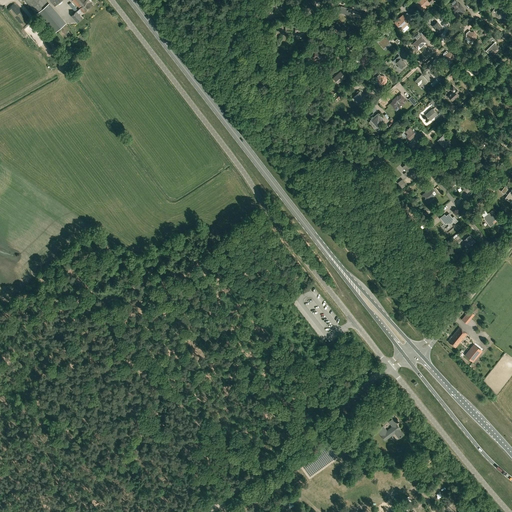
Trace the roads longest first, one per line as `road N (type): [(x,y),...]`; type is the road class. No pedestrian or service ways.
road 1 (unclassified): [(390,368),(112,0)]
road 2 (unclassified): [(431,341),(152,0)]
road 3 (primary): [(322,246),(131,0)]
road 4 (unclassified): [(206,511),(390,368)]
road 5 (unclassified): [(509,511),(390,368)]
road 6 (track): [(511,35),(475,16),(374,105)]
road 7 (primary): [(406,357),(511,478)]
road 8 (primary): [(511,455),(416,350)]
road 9 (primary): [(416,350),(322,246)]
road 10 (primary): [(322,246),(406,357)]
road 11 (unclassified): [(431,341),(511,243)]
road 12 (track): [(511,56),(423,138)]
